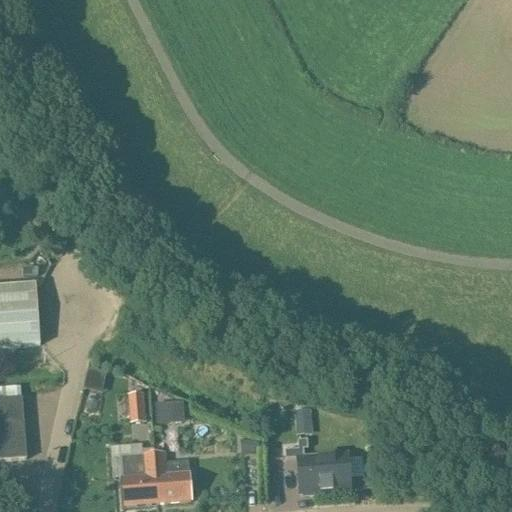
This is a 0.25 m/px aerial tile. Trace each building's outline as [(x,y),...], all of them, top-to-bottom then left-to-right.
[(0,289),(0,349),(40,346),(36,287),(0,289)] [(21,390),(0,391),(0,401),(22,400),(21,390)] [(144,396),(129,397),(131,424),(146,423),(144,396)] [(0,401),(0,463),(27,461),(22,400),(0,401)] [(156,403),(157,424),(185,423),(184,402),(156,403)] [(296,413),(297,435),(313,434),(312,412),(296,413)] [(259,440),(241,441),(241,454),(259,454),(259,440)] [(295,455),(282,456),(282,465),(294,464),(296,502),(347,498),(344,460),(301,464),(300,455),(304,455),(304,446),(294,447),(295,455)] [(165,456),(153,457),(158,506),(191,504),(188,464),(165,465),(165,456)] [(143,457),(120,459),(122,480),(124,509),(158,506),(153,457),(143,457)] [(63,498),(62,506),(70,507),(71,499),(63,498)]
